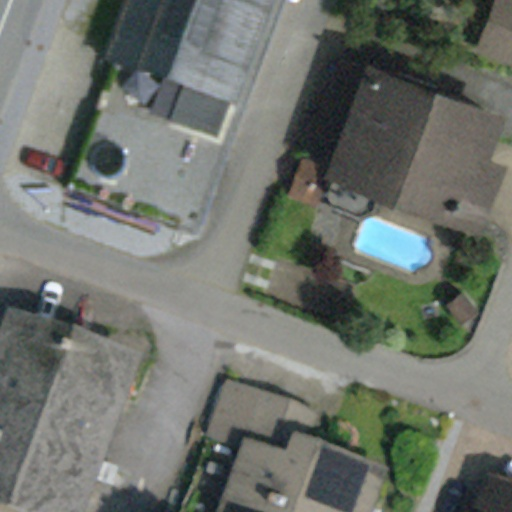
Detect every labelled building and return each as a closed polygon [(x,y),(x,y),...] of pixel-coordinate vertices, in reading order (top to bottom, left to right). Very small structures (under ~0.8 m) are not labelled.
[(136,0),(65,190),(179,233),(266,0),(136,0)] [(266,0),(179,233),(198,240),(287,0),(266,0)] [(511,0),(499,0),(482,47),(511,58),(511,0)] [(340,158),(338,164),(459,210),(480,155),(494,116),(434,93),(437,88),(398,73),(396,79),(344,59),(310,147),(340,158)] [(379,195),(472,231),(498,162),(480,155),(459,210),(338,164),(327,192),(334,205),(359,214),(374,210),(379,195)] [(0,369),(0,500),(31,511),(76,511),(127,376),(13,335),(0,369)] [(213,440),(249,454),(268,404),(231,391),(213,440)] [(367,511),(379,479),(299,450),(310,420),(268,404),(249,454),(228,511),(367,511)] [(511,511),(511,495),(492,488),(483,511),(511,511)] [(0,511),(31,511),(0,500),(0,511)]
